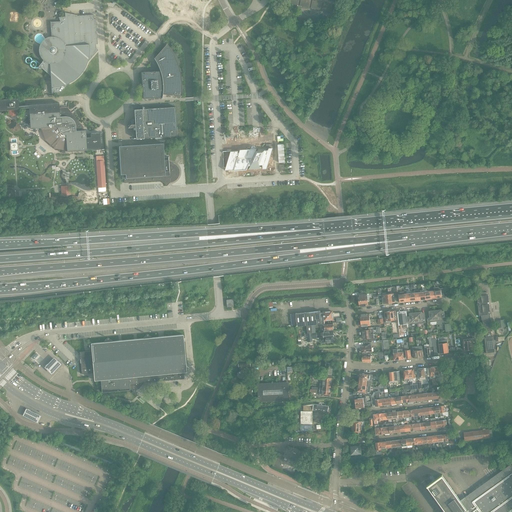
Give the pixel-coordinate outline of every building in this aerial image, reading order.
[(337,13),(340,1),(337,0),(332,0),(332,1),(326,0),(325,0),(288,0),(288,1),(288,2),(287,3),(287,4),(286,5),(287,5),(297,7),(297,8),(298,5),(300,6),(308,7),(308,8),(309,8),(309,7),(311,8),(312,8),(320,9),(320,10),(320,9),(322,10),(323,10),(331,12),(332,11),(337,12),(337,13)] [(60,22),(51,22),(52,37),(48,37),(45,39),(43,36),(43,35),(42,35),(41,34),(40,34),(39,34),(38,34),(37,34),(36,35),(36,36),(35,37),(35,38),(35,39),(35,40),(35,41),(36,42),(37,42),(40,44),(39,48),(39,51),(40,55),(41,58),(44,60),(38,66),(38,67),(39,68),(41,68),(51,76),(52,94),(56,94),(58,95),(69,83),(73,81),(77,78),(80,75),(83,71),(86,67),(87,62),(98,50),(96,48),(96,44),(98,44),(96,19),(94,19),(94,15),(72,16),(66,14),(66,17),(59,17),(60,22)] [(180,96),(180,95),(180,93),(181,90),(181,88),(180,83),(180,78),(180,76),(179,73),(178,69),(177,64),(176,62),(175,59),(174,57),(173,55),(171,53),(170,51),(169,49),(168,46),(166,44),(154,58),(155,59),(157,62),(157,64),(158,66),(160,69),(160,71),(141,72),(143,99),(162,98),(162,99),(163,94),(180,96)] [(91,150),(101,149),(100,133),(90,133),(91,137),(86,138),(86,130),(85,125),(81,125),(80,112),(72,105),(59,107),(59,103),(29,105),(29,106),(19,106),(18,98),(0,99),(0,114),(0,113),(0,112),(1,113),(0,112),(0,111),(1,110),(19,109),(29,108),(29,110),(30,129),(41,128),(45,140),(55,149),(67,151),(67,152),(73,151),(74,151),(77,151),(86,150),(90,150),(91,150)] [(135,127),(136,139),(177,136),(175,107),(134,110),(135,120),(128,128),(135,127)] [(160,181),(166,185),(168,182),(170,182),(172,182),(173,181),(175,181),(176,180),(177,178),(178,177),(179,175),(179,174),(179,172),(179,170),(178,169),(178,167),(177,166),(175,165),(174,164),(172,163),(171,163),(169,163),(169,160),(165,161),(165,157),(164,149),(163,143),(158,144),(158,143),(154,144),(141,145),(128,145),(128,146),(128,145),(124,146),(119,146),(119,152),(120,169),(121,175),(123,174),(124,183),(160,181)] [(231,151),(225,171),(233,171),(233,170),(235,170),(247,169),(249,166),(251,166),(249,169),(260,168),(261,165),(263,165),(263,168),(267,168),(273,149),(269,149),(268,150),(266,151),(267,149),(258,149),(258,151),(256,151),(257,150),(240,151),(240,152),(238,152),(238,151),(231,151)] [(96,161),(98,188),(106,187),(104,161),(96,161)] [(61,186),(61,196),(71,195),(70,186),(61,186)] [(5,196),(8,199),(11,199),(14,196),(14,192),(11,190),(7,190),(5,193),(5,196)] [(430,286),(427,286),(428,291),(427,291),(428,299),(436,298),(435,294),(434,294),(434,291),(430,291),(430,286)] [(434,291),(434,294),(435,294),(436,298),(437,298),(438,298),(444,297),(443,289),(440,289),(438,287),(434,288),(434,291)] [(394,293),(388,294),(389,303),(395,303),(394,297),(397,297),(397,294),(396,288),(393,289),(394,293)] [(414,292),(412,293),(413,300),(419,300),(420,300),(420,296),(419,296),(419,293),(418,290),(414,291),(414,292)] [(425,292),(419,293),(419,296),(420,296),(420,300),(421,300),(422,300),(423,299),(428,299),(427,291),(425,291),(425,292)] [(399,293),(397,294),(397,297),(398,302),(400,302),(404,301),(405,302),(406,301),(405,301),(405,297),(406,297),(406,294),(405,292),(399,292),(399,293)] [(482,320),(484,332),(485,332),(486,338),(484,338),(486,353),(495,352),(493,337),(492,337),(491,331),(492,331),(491,319),(490,315),(489,315),(489,312),(490,312),(489,304),(488,304),(488,303),(489,302),(488,295),(487,295),(487,292),(477,293),(478,304),(479,303),(479,306),(478,306),(479,316),(481,316),(482,320)] [(406,297),(405,297),(405,301),(406,301),(413,300),(412,293),(410,293),(410,294),(406,294),(406,297)] [(435,311),(436,322),(445,321),(444,313),(442,313),(441,310),(435,311)] [(305,312),(296,313),(297,326),(307,325),(307,333),(308,333),(311,333),(312,333),(312,325),(315,325),(325,324),(324,321),(332,320),(333,318),(333,312),(331,311),(323,312),(323,313),(320,313),(320,311),(305,312)] [(436,322),(435,311),(429,311),(430,317),(427,317),(428,323),(436,322)] [(399,313),(400,325),(407,324),(406,312),(399,313)] [(415,313),(417,324),(426,323),(425,317),(422,318),(422,313),(422,312),(415,313)] [(417,324),(415,313),(410,314),(410,319),(407,319),(408,325),(417,324)] [(142,382),(144,382),(165,380),(184,379),(183,372),(187,372),(184,342),(183,339),(183,335),(152,338),(148,334),(146,334),(143,338),(134,339),(113,341),(108,338),(107,338),(103,342),(91,343),(91,351),(79,352),(82,374),(93,373),(94,381),(101,380),(101,383),(102,392),(131,390),(133,391),(132,392),(133,393),(134,392),(137,389),(139,386),(142,382)] [(434,355),(432,339),(432,337),(428,337),(430,347),(429,347),(429,345),(425,346),(425,348),(424,348),(425,356),(434,355)] [(476,345),(475,338),(472,338),(472,340),(463,341),(464,350),(465,350),(466,351),(468,350),(469,350),(473,349),(473,345),(476,345)] [(447,340),(438,342),(440,353),(449,352),(447,340)] [(363,352),(363,353),(372,352),(371,344),(371,342),(364,343),(364,346),(362,346),(362,350),(362,351),(363,352)] [(368,362),(368,363),(371,362),(371,358),(373,358),(372,356),(371,356),(371,354),(363,354),(363,356),(363,358),(362,359),(362,360),(363,361),(363,362),(368,362)] [(61,366),(53,359),(44,369),(51,376),(61,366)] [(325,374),(332,375),(333,364),(326,363),(325,366),(319,366),(318,370),(325,370),(325,374)] [(426,368),(428,377),(428,379),(431,379),(430,377),(435,376),(434,367),(433,367),(432,367),(426,368)] [(428,377),(426,368),(424,368),(422,369),(420,369),(419,369),(420,378),(428,377)] [(246,373),(246,372),(245,370),(244,370),(242,369),(241,369),(239,369),(238,370),(237,371),(237,372),(236,374),(236,375),(237,376),(237,377),(238,378),(239,379),(240,379),(241,379),(242,379),(243,379),(244,378),(245,377),(246,376),(246,375),(246,374),(246,373)] [(258,384),(259,402),(289,401),(288,383),(258,384)] [(301,411),(301,425),(313,425),(313,411),(328,412),(328,411),(329,411),(329,410),(330,408),(329,408),(328,408),(329,406),(314,405),(313,405),(303,406),(304,411),(301,411)] [(40,415),(25,408),(22,415),(37,422),(40,415)] [(383,420),(382,413),(377,414),(374,414),(374,415),(375,424),(378,424),(378,421),(383,420)] [(384,434),(384,427),(383,424),(378,425),(375,425),(376,434),(377,435),(379,435),(384,434)] [(464,433),(465,441),(490,438),(493,437),(492,430),(489,431),(464,433)] [(361,454),(360,445),(359,445),(351,446),(351,451),(351,452),(351,453),(352,454),(352,455),(361,454)] [(284,456),(299,463),(303,453),(288,446),(284,456)] [(505,511),(507,511),(511,509),(510,509),(511,507),(511,465),(511,464),(510,465),(507,467),(507,468),(505,469),(505,468),(503,469),(504,470),(496,476),(465,497),(466,498),(461,501),(443,476),(428,486),(446,511),(505,511)]
